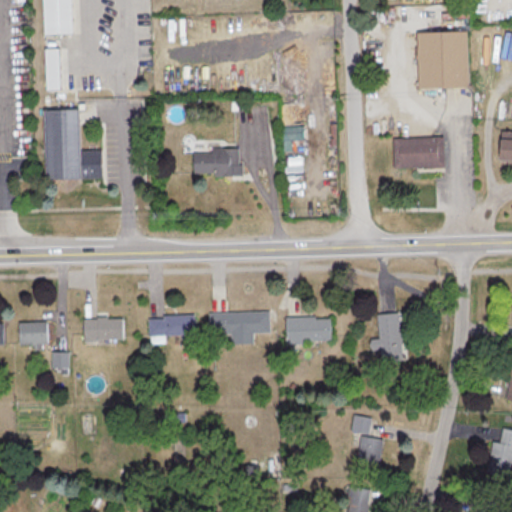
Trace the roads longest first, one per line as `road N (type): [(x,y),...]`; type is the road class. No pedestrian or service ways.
road 1 (tertiary): [(0,256),(511,243)]
road 2 (residential): [(424,511),(459,324),(462,245)]
road 3 (residential): [(361,248),(347,0)]
